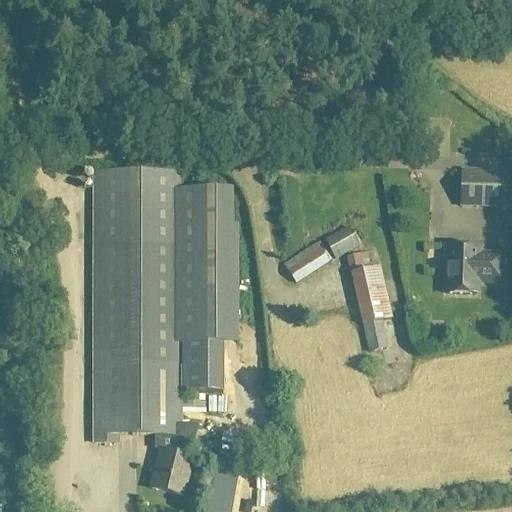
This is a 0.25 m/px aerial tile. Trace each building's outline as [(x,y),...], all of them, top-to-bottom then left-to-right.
[(461,169),(460,200),(504,200),(505,170),(461,169)] [(173,177),(85,179),(91,441),(175,440),(174,397),(219,396),(217,336),(177,337),(173,177)] [(229,308),(228,183),(216,183),(216,189),(185,190),(186,320),(224,319),(224,308),(229,308)] [(277,259),(285,276),(354,244),(346,226),(277,259)] [(479,246),(446,245),(445,272),(446,272),(446,293),(477,294),(477,281),(502,282),(503,254),(486,253),(486,257),(479,256),(479,246)] [(361,252),(344,255),(345,264),(363,262),(361,252)] [(349,274),(358,318),(384,313),(375,268),(349,274)] [(321,356),(354,354),(352,313),(319,315),(321,356)] [(162,450),(151,490),(183,498),(194,458),(191,458),(162,450)]
